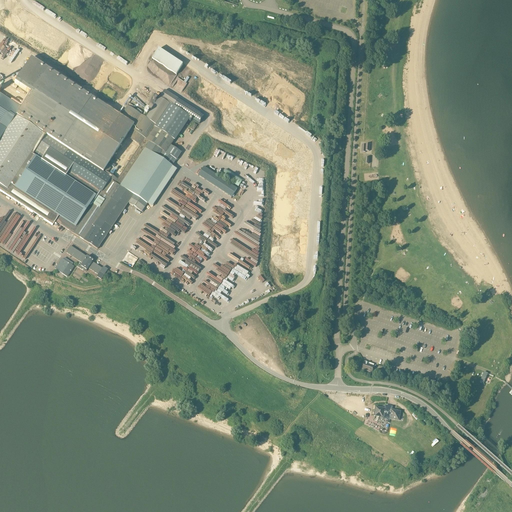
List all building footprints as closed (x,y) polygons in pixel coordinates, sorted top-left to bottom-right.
[(177,75),(183,65),(159,49),(152,59),(169,70),(177,75)] [(136,111),(127,106),(120,117),(47,68),(21,108),(0,94),(0,191),(52,226),(55,222),(73,234),(97,250),(128,203),(142,212),(147,204),(176,160),(181,153),(171,146),(174,141),(175,141),(190,118),(199,124),(204,117),(177,99),(164,90),(159,98),(159,97),(145,118),(141,115),(142,112),(137,109),(136,111)] [(369,151),(370,144),(366,144),(366,145),(362,145),(361,152),(365,152),(366,151),(369,151)] [(231,198),(237,189),(204,167),(198,176),(231,198)] [(222,176),(240,185),(243,179),(226,170),(222,176)] [(86,257),(70,247),(66,253),(80,262),(77,267),(85,272),(86,270),(88,268),(98,275),(97,276),(101,279),(107,270),(103,267),(102,268),(92,262),(93,260),(87,257),(86,257)] [(62,274),(69,263),(62,258),(55,269),(62,274)] [(266,326),(254,331),(264,357),(276,352),(266,326)] [(372,373),(374,367),(367,365),(368,364),(364,362),(362,369),(372,373)] [(505,382),(498,378),(499,377),(483,369),(478,383),(492,391),(497,380),(504,384),(505,382)] [(392,410),(392,408),(385,407),(385,409),(376,407),(374,416),(399,421),(400,412),(392,410)] [(379,432),(387,434),(389,426),(381,424),(379,432)]
